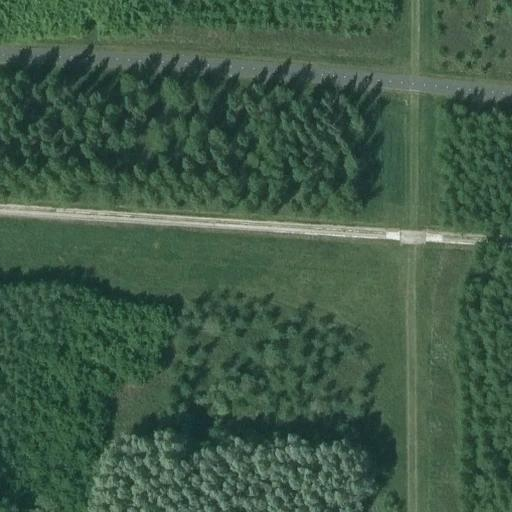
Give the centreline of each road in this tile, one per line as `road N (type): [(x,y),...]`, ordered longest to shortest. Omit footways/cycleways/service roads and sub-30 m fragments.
road 1 (track): [(511,243),(0,210)]
road 2 (track): [(418,511),(411,0)]
